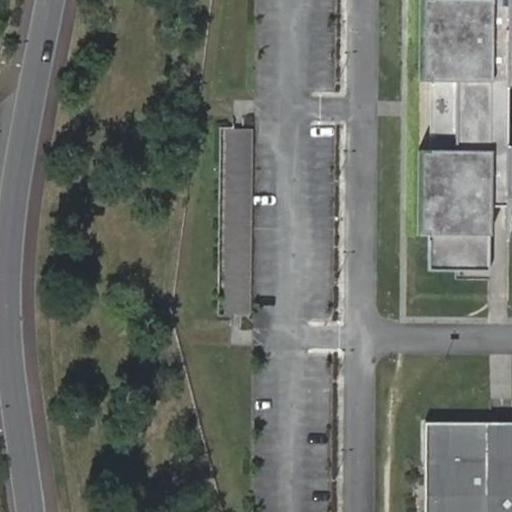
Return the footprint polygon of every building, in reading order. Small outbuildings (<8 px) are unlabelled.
[(442,277),(443,0),(430,0),(428,278),(442,277)] [(511,0),(443,0),(442,277),(492,277),(492,224),(492,212),(504,213),(504,224),(511,224),(511,0)] [(255,311),(259,124),(232,124),(228,311),(255,311)] [(492,224),(504,224),(504,213),(492,212),(492,224)] [(428,511),(429,429),(511,428),(511,423),(424,424),(423,511),(428,511)] [(511,511),(511,428),(429,429),(428,511),(511,511)]
